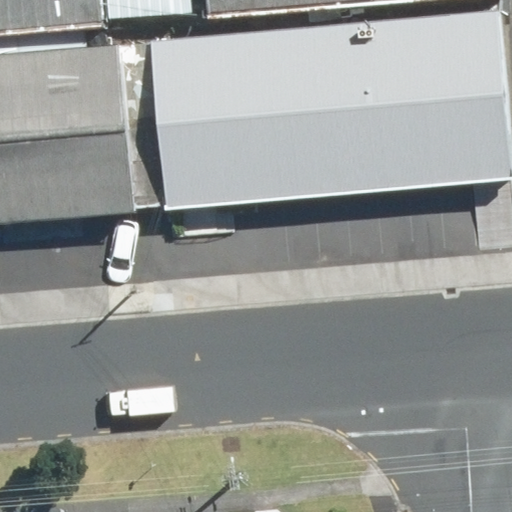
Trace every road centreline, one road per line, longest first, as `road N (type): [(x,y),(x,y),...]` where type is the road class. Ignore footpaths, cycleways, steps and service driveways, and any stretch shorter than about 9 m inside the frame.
road 1 (secondary): [(0,381),(463,346)]
road 2 (unclassified): [(463,346),(467,511)]
